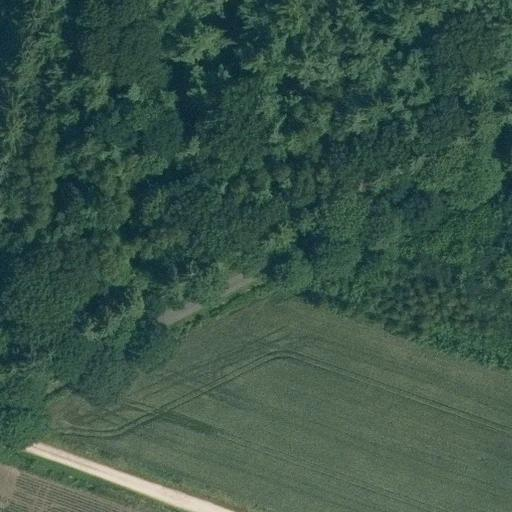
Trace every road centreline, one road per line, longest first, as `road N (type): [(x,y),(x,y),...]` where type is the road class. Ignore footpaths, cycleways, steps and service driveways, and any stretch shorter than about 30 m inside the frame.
road 1 (residential): [(0,405),(511,142)]
road 2 (track): [(0,424),(239,511)]
